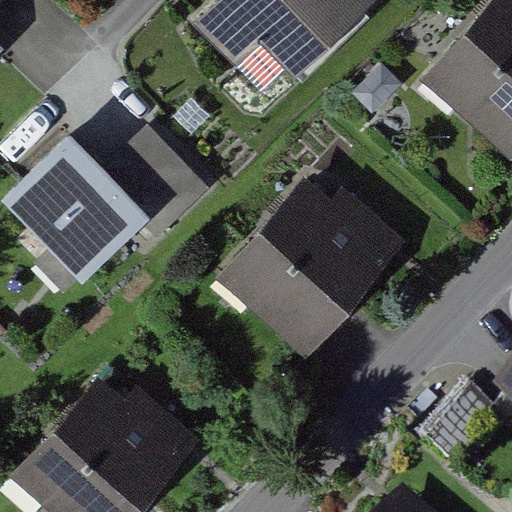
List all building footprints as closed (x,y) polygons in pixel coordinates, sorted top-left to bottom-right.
[(213,0),(193,19),(268,98),(373,0),(213,0)] [(511,0),(498,0),(426,86),(511,158),(511,0)] [(5,198),(83,278),(153,212),(74,131),(5,198)] [(219,279),(307,353),(381,265),(292,191),(219,279)] [(16,478),(56,511),(142,511),(186,462),(96,385),(16,478)]
